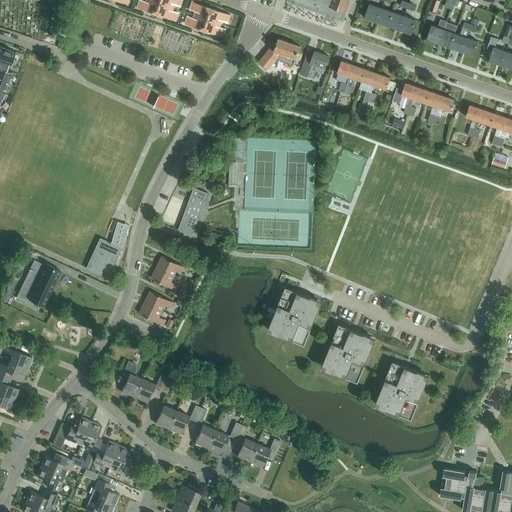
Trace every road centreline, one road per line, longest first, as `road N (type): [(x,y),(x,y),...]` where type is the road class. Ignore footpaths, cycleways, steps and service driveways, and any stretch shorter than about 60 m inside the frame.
road 1 (residential): [(76,379),(120,314),(146,211),(265,13)]
road 2 (unclassified): [(511,98),(265,13)]
road 3 (residential): [(511,253),(470,344),(449,344),(336,296)]
road 4 (residential): [(2,506),(32,435),(76,379)]
